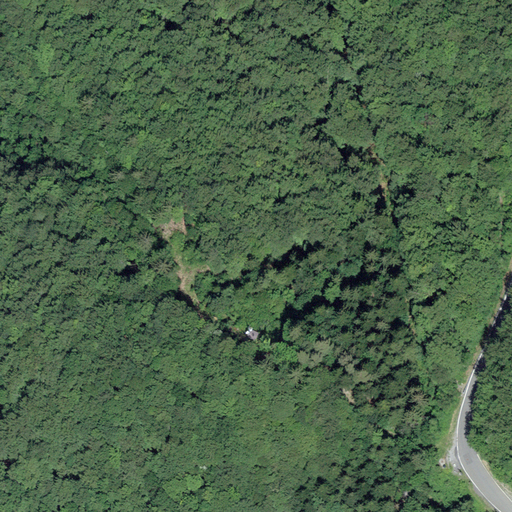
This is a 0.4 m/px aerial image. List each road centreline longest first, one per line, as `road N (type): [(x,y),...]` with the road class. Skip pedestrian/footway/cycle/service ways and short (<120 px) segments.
road 1 (unclassified): [(511,510),(476,472),(463,442),(469,400),(511,295)]
road 2 (track): [(463,442),(416,442),(382,429),(319,365),(259,338)]
